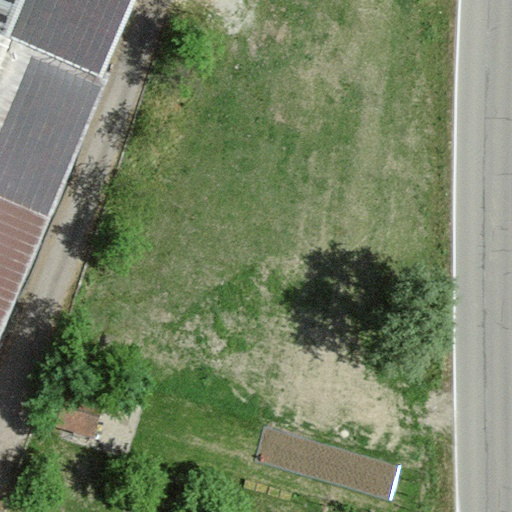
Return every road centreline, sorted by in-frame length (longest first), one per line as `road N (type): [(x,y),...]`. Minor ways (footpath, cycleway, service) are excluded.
road 1 (secondary): [(499,0),(481,192),(487,511)]
road 2 (track): [(0,424),(147,0)]
